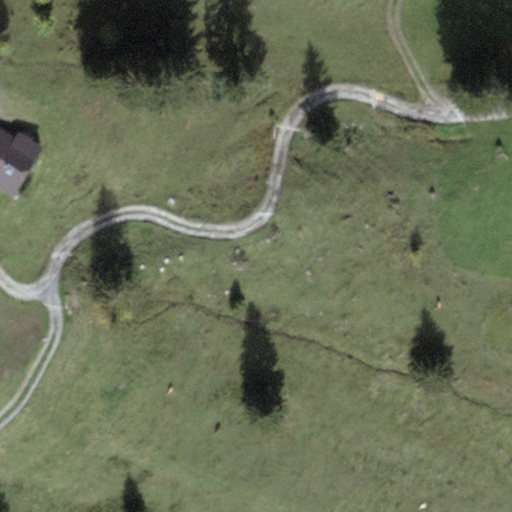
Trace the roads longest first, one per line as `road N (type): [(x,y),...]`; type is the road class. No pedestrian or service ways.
road 1 (track): [(511,112),(426,116),(337,86),(284,114),(268,195),(259,219),(241,229),(199,228),(133,210),(94,220),(60,242),(53,289),(7,286),(0,266)]
road 2 (track): [(53,289),(53,325),(0,417)]
